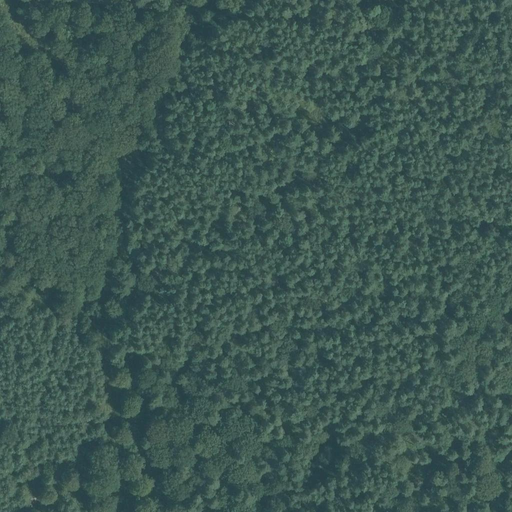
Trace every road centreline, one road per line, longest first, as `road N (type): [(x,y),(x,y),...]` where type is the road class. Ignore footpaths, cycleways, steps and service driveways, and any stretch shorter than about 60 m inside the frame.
road 1 (track): [(116,167),(98,246),(107,511)]
road 2 (track): [(195,0),(53,0)]
